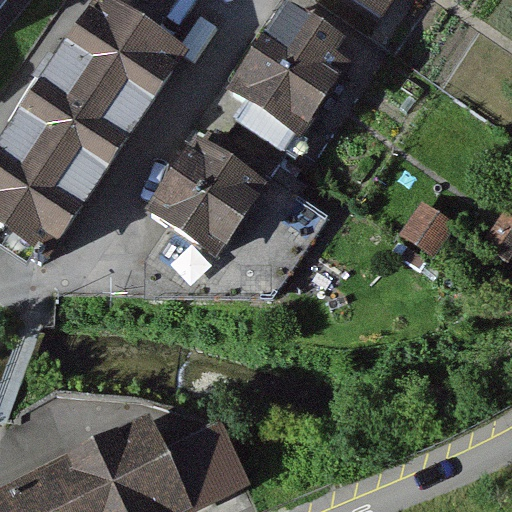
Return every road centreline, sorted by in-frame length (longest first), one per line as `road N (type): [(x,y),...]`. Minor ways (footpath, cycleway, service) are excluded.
road 1 (residential): [(222,0),(233,59),(98,275),(47,289)]
road 2 (residential): [(511,445),(370,511)]
